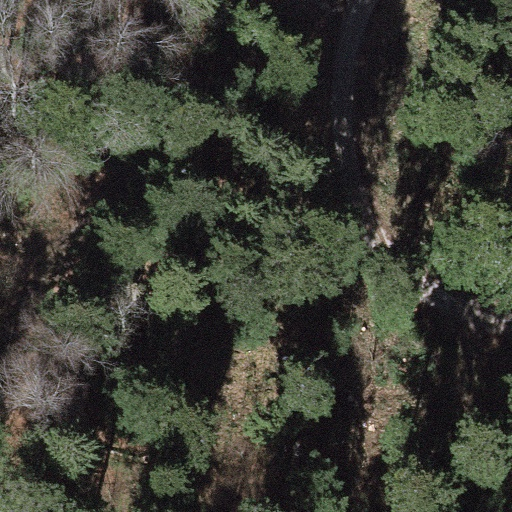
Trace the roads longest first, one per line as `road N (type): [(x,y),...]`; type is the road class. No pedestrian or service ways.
road 1 (track): [(0,324),(30,250),(82,166),(178,78),(314,0)]
road 2 (track): [(376,0),(342,103),(343,157),(359,217),(389,261),(431,292),(511,324)]
